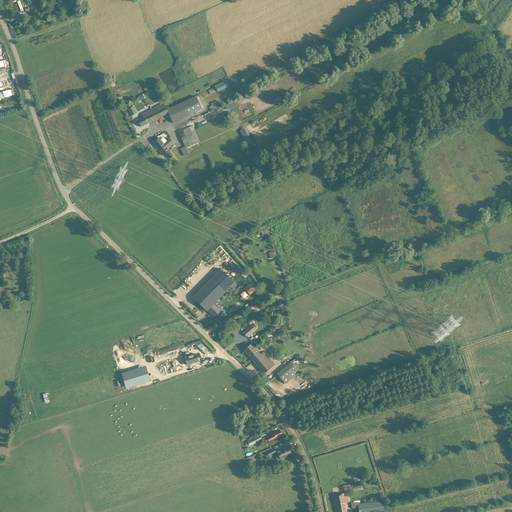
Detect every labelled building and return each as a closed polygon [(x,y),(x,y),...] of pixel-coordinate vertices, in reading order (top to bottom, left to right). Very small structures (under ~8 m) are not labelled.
[(11,80),(7,81),(8,85),(2,86),(3,90),(13,88),(11,80)] [(226,82),(215,87),(218,92),(228,86),(226,82)] [(196,96),(182,102),(188,115),(202,109),(196,96)] [(225,105),(227,110),(236,106),(234,101),(225,105)] [(173,123),(188,115),(182,102),(167,110),(168,113),(173,123)] [(162,108),(160,105),(152,109),(157,119),(168,113),(167,110),(165,106),(162,108)] [(141,127),(157,119),(152,109),(141,114),(143,117),(137,120),(141,127)] [(273,122),(252,132),(260,149),(285,137),(282,132),(278,133),(273,122)] [(192,136),(196,143),(199,142),(194,131),(195,130),(193,126),(189,128),(191,132),(192,136)] [(245,127),(240,131),(243,138),(249,135),(245,127)] [(189,128),(178,132),(182,140),(185,146),(181,149),(184,156),(189,154),(186,148),(196,143),(192,136),(191,132),(189,128)] [(159,137),(153,142),(159,150),(165,146),(161,140),(159,137)] [(165,146),(159,150),(163,155),(166,153),(170,159),(173,156),(169,151),(166,147),(165,146)] [(217,300),(230,287),(233,289),(237,285),(220,269),(192,297),(206,310),(207,311),(207,310),(208,310),(209,311),(208,312),(212,315),(213,316),(215,314),(217,315),(221,311),(214,304),(217,300)] [(168,278),(172,286),(185,281),(181,273),(168,278)] [(250,284),(244,289),(250,295),(256,290),(250,284)] [(248,337),(258,329),(253,324),(244,332),(248,337)] [(252,342),(252,343),(256,347),(262,341),(266,337),(266,336),(265,334),(264,333),(256,339),(252,342)] [(251,343),(244,350),(264,373),(275,364),(264,351),(261,354),(251,343)] [(196,354),(185,357),(187,365),(199,361),(196,354)] [(287,366),(277,374),(285,383),(282,385),(288,392),(297,384),(292,377),(299,372),(298,371),(296,369),(299,366),(293,360),(291,362),(287,366)] [(145,366),(122,373),(126,388),(150,381),(145,366)] [(274,434),(267,438),(268,440),(269,441),(271,445),(284,439),(282,435),(280,430),(275,432),(273,433),(274,434)] [(248,441),(250,446),(262,440),(260,435),(248,441)] [(277,452),(280,459),(288,455),(291,453),(288,447),(280,451),(280,450),(277,452)] [(347,495),(344,496),(343,493),(334,495),(336,511),(346,511),(345,502),(349,502),(347,495)] [(358,504),(358,511),(384,511),(382,501),(358,504)]
